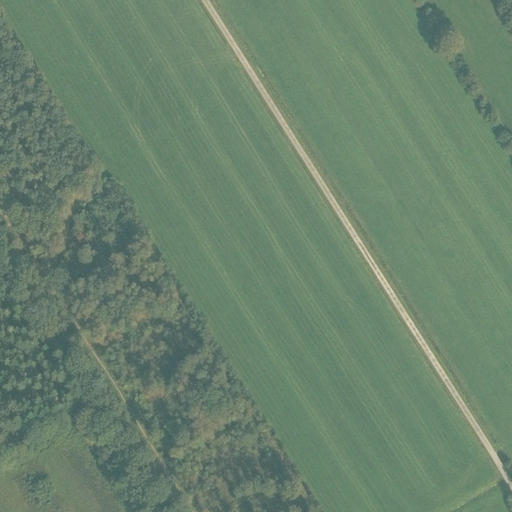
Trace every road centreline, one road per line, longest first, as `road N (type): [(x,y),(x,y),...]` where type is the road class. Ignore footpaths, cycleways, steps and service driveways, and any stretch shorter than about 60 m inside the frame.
road 1 (track): [(511,485),(204,0)]
road 2 (track): [(0,261),(160,511)]
road 3 (unknown): [(0,52),(72,175),(50,284)]
